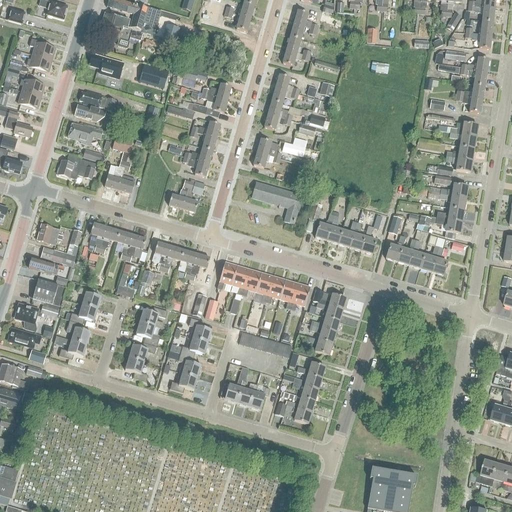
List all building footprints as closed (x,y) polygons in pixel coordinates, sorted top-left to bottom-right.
[(109,0),(107,8),(134,16),(130,29),(154,36),(160,16),(176,20),(177,18),(137,6),(136,7),(113,0),(109,0)] [(411,0),(414,0),(413,8),(414,8),(419,9),(420,1),(419,0),(411,0)] [(419,0),(420,1),(419,9),(424,9),(425,9),(426,1),(433,2),(433,0),(419,0)] [(433,0),(433,2),(441,3),(440,11),(441,11),(446,11),(446,0),(433,0)] [(446,0),(446,11),(451,11),(453,4),(460,4),(460,0),(446,0)] [(475,3),(475,8),(483,9),(494,10),(494,0),(483,0),(483,3),(475,2),(475,3)] [(46,16),(63,21),(66,8),(40,1),(38,7),(48,10),(46,16)] [(324,3),(322,13),(331,16),(334,5),(324,3)] [(243,4),(239,17),(250,20),(254,7),(243,4)] [(202,7),(199,17),(216,22),(219,11),(202,7)] [(474,13),(474,14),(482,15),(481,23),(492,24),(494,10),(483,9),(475,8),(474,13)] [(8,21),(22,24),(24,14),(11,10),(8,21)] [(297,12),(293,26),(304,29),(309,30),(311,25),(311,24),(306,22),(307,16),(308,15),(297,12)] [(99,34),(128,43),(129,39),(139,42),(141,35),(126,30),(129,22),(105,15),(99,34)] [(322,24),(342,30),(345,23),(324,16),(322,24)] [(454,16),(445,29),(451,33),(460,19),(454,16)] [(239,17),(235,30),(246,33),(250,20),(239,17)] [(481,23),(480,36),(491,37),(492,24),(481,23)] [(168,26),(162,43),(174,47),(179,29),(168,26)] [(293,26),(289,39),(300,42),(304,29),(293,26)] [(367,30),(366,44),(374,45),(375,31),(367,30)] [(471,40),(471,41),(479,42),(478,50),(489,51),(491,37),(480,36),(472,35),(471,40)] [(289,39),(286,52),(296,55),(300,42),(289,39)] [(34,49),(32,56),(51,62),(55,50),(36,45),(37,42),(31,40),(29,47),(34,49)] [(414,41),(413,48),(427,50),(428,43),(414,41)] [(314,58),(324,61),(327,49),(317,46),(314,58)] [(286,52),(282,65),(292,68),(295,61),(300,62),(301,61),(302,56),(296,55),(286,52)] [(464,63),(465,55),(445,52),(444,60),(464,63)] [(51,62),(32,56),(28,68),(48,74),(51,62)] [(99,75),(118,81),(123,65),(92,56),(89,67),(100,70),(99,75)] [(468,67),(467,72),(475,73),(486,75),(488,61),(477,59),(476,67),(468,66),(468,67)] [(7,69),(21,73),(24,64),(10,60),(7,69)] [(313,66),(336,73),(338,68),(314,61),(313,66)] [(390,74),(392,65),(374,62),(373,72),(390,74)] [(137,64),(135,77),(159,82),(162,68),(137,64)] [(175,77),(195,82),(197,72),(177,67),(175,77)] [(438,67),(437,72),(458,76),(459,71),(438,67)] [(466,77),(474,78),(473,86),(484,88),(486,75),(475,73),(467,72),(466,77)] [(279,76),(275,90),(291,94),(293,89),(293,90),(293,89),(287,87),(289,79),(279,76)] [(432,81),(425,80),(423,91),(430,92),(432,81)] [(24,81),(21,93),(40,99),(44,87),(24,81)] [(210,92),(208,96),(216,99),(227,102),(231,88),(220,85),(218,91),(210,89),(209,91),(210,92)] [(322,91),(320,96),(330,99),(332,93),(333,87),(324,85),(322,91)] [(463,93),(463,98),(481,101),(484,88),(473,86),(472,94),(463,92),(463,93)] [(308,96),(315,98),(318,89),(310,88),(308,96)] [(275,90),(271,103),(282,106),(284,99),(289,101),(290,99),(291,94),(275,90)] [(79,102),(82,103),(82,105),(97,109),(98,108),(104,110),(104,111),(112,113),(115,102),(107,99),(107,100),(101,98),(101,97),(86,92),(85,94),(81,93),(79,102)] [(40,99),(21,93),(17,105),(37,111),(40,99)] [(0,96),(0,106),(7,108),(10,98),(0,95),(0,96)] [(207,101),(205,108),(207,109),(206,110),(212,112),(219,114),(223,115),(227,102),(216,99),(208,96),(207,101)] [(462,103),(462,104),(470,106),(468,113),(479,115),(481,101),(463,98),(462,103)] [(429,110),(443,112),(444,103),(430,101),(429,110)] [(271,103),(267,116),(278,119),(284,120),(285,116),(287,116),(288,112),(280,110),(282,106),(271,103)] [(314,108),(313,113),(325,117),(328,108),(322,106),(320,105),(319,110),(314,108)] [(90,109),(89,110),(77,107),(74,117),(95,124),(103,120),(105,113),(90,109)] [(145,121),(155,123),(158,110),(149,107),(145,121)] [(168,107),(166,113),(180,117),(182,112),(168,107)] [(301,112),(300,116),(310,119),(308,127),(326,132),(329,119),(301,111),(301,112)] [(9,112),(4,129),(14,132),(13,135),(28,140),(29,138),(30,138),(31,133),(30,133),(31,129),(15,124),(18,115),(9,112)] [(267,116),(264,129),(274,132),(276,125),(282,126),(282,125),(284,120),(278,119),(267,116)] [(426,118),(425,120),(427,120),(430,120),(452,124),(454,124),(454,120),(452,120),(431,116),(429,116),(428,118),(426,118)] [(199,130),(198,135),(216,140),(220,127),(209,123),(207,131),(199,129),(199,130)] [(457,131),(457,136),(461,136),(475,139),(477,127),(463,124),(462,130),(458,130),(457,130),(457,131)] [(68,139),(78,142),(77,143),(87,146),(89,137),(99,140),(101,135),(103,136),(104,133),(82,127),(82,128),(72,125),(68,139)] [(300,127),(298,134),(313,139),(314,136),(317,137),(323,138),(324,133),(315,131),(300,127)] [(196,139),(196,140),(204,143),(201,150),(212,153),(216,140),(198,135),(196,139)] [(457,136),(456,140),(460,141),(459,148),(473,151),(475,139),(461,136),(457,136)] [(111,150),(128,155),(132,142),(115,137),(111,150)] [(3,138),(0,146),(0,147),(13,152),(16,142),(3,138)] [(260,141),(256,154),(267,157),(273,159),(274,154),(276,154),(278,147),(271,144),(260,141)] [(170,153),(182,156),(184,150),(172,146),(170,153)] [(289,154),(289,155),(302,158),(304,150),(291,146),(291,147),(289,154)] [(453,155),(453,159),(457,160),(471,162),(473,151),(459,148),(458,154),(453,153),(453,155)] [(0,168),(2,169),(2,170),(5,171),(4,173),(8,174),(9,172),(18,175),(21,164),(5,160),(7,152),(0,149),(0,168)] [(191,156),(190,161),(198,163),(208,166),(212,153),(201,150),(200,157),(192,154),(191,156)] [(84,153),(82,159),(98,164),(100,158),(84,153)] [(256,154),(253,167),(263,170),(267,157),(256,154)] [(452,164),(452,165),(456,166),(455,172),(470,174),(471,162),(457,160),(453,159),(452,164)] [(95,165),(79,160),(77,167),(61,162),(57,176),(75,182),(77,177),(91,181),(94,171),(93,171),(95,165)] [(188,166),(188,167),(196,169),(194,176),(205,179),(208,166),(198,163),(190,161),(189,166),(188,166)] [(104,188),(118,192),(121,182),(122,177),(124,172),(126,165),(120,163),(118,170),(115,169),(112,179),(107,178),(104,188)] [(437,168),(436,174),(451,177),(452,170),(437,167),(437,168)] [(409,172),(402,171),(399,186),(405,188),(407,181),(408,181),(409,172)] [(433,184),(450,187),(451,179),(434,176),(433,184)] [(118,192),(130,196),(133,185),(134,181),(122,177),(121,182),(118,192)] [(298,212),(302,198),(256,184),(251,199),(288,209),(284,223),(293,225),(297,212),(298,212)] [(447,192),(446,197),(451,198),(465,200),(467,188),(453,186),(452,192),(447,191),(447,192)] [(169,203),(168,207),(181,211),(184,200),(187,190),(182,188),(181,191),(180,191),(178,198),(171,196),(169,203)] [(184,200),(181,211),(194,215),(197,204),(190,202),(192,194),(191,194),(192,191),(187,190),(184,200)] [(446,201),(445,203),(450,204),(449,209),(463,212),(465,200),(451,198),(446,197),(446,201)] [(309,221),(305,232),(311,233),(314,223),(316,216),(318,217),(320,210),(313,208),(309,221)] [(437,214),(436,219),(443,220),(447,221),(461,223),(463,212),(449,209),(448,215),(443,214),(443,215),(437,214)] [(388,234),(396,237),(401,220),(393,217),(388,234)] [(417,225),(415,230),(426,233),(427,228),(428,229),(429,224),(430,220),(421,217),(418,226),(417,225)] [(430,220),(429,224),(446,227),(445,233),(455,235),(459,235),(461,223),(447,221),(443,220),(436,219),(430,218),(430,220)] [(319,225),(314,239),(326,243),(330,228),(331,224),(327,223),(326,223),(325,227),(319,225)] [(330,228),(326,243),(337,246),(342,232),(336,230),(337,226),(336,226),(331,224),(330,228)] [(93,225),(90,236),(97,238),(95,246),(96,246),(101,247),(106,229),(93,225)] [(54,247),(56,240),(61,241),(62,237),(57,236),(58,231),(41,226),(36,242),(54,247)] [(106,229),(101,247),(106,249),(105,249),(106,249),(109,242),(116,244),(119,233),(106,229)] [(342,232),(337,246),(349,249),(353,235),(354,231),(350,230),(349,234),(342,232)] [(75,257),(78,248),(77,248),(81,233),(73,231),(69,246),(74,247),(71,256),(75,257)] [(353,235),(349,249),(360,253),(364,239),(357,237),(359,233),(354,231),(353,235)] [(119,233),(116,244),(117,244),(123,246),(121,254),(122,254),(127,255),(132,237),(119,233)] [(364,239),(360,253),(372,256),(376,242),(369,240),(370,236),(366,235),(364,239)] [(132,237),(127,255),(132,257),(131,257),(133,257),(140,259),(142,251),(142,252),(145,241),(132,237)] [(465,253),(467,247),(455,243),(453,249),(465,253)] [(154,255),(151,263),(159,265),(160,265),(165,266),(170,248),(157,244),(154,255)] [(389,246),(385,260),(397,264),(401,250),(402,246),(398,244),(396,244),(395,248),(389,246)] [(170,248),(165,266),(170,268),(169,268),(170,268),(172,260),(180,263),(183,252),(170,248)] [(401,250),(397,264),(408,267),(412,253),(413,249),(409,248),(408,252),(401,250)] [(53,251),(53,252),(43,249),(40,259),(71,267),(72,268),(75,257),(71,256),(53,251)] [(511,251),(505,251),(503,263),(511,264),(511,251)] [(180,263),(177,272),(185,274),(186,272),(191,274),(196,256),(183,252),(180,263)] [(412,253),(408,267),(419,271),(424,256),(412,253)] [(424,256),(419,271),(431,274),(435,260),(436,256),(432,255),(430,254),(429,258),(424,256)] [(196,256),(191,274),(196,275),(195,276),(197,276),(199,268),(206,270),(209,260),(196,256)] [(435,260),(431,274),(442,278),(447,263),(441,262),(442,258),(441,257),(436,256),(435,260)] [(29,268),(32,269),(31,270),(50,276),(50,275),(55,276),(58,267),(32,259),(29,268)] [(218,284),(216,291),(221,292),(223,285),(231,287),(236,267),(224,264),(218,284)] [(236,267),(231,287),(238,290),(236,297),(241,298),(249,271),(236,267)] [(249,271),(241,298),(245,299),(247,292),(255,294),(261,274),(249,271)] [(140,284),(149,287),(153,275),(144,272),(140,284)] [(94,284),(101,287),(104,276),(97,274),(94,284)] [(261,274),(255,294),(263,297),(261,304),(265,305),(273,278),(261,274)] [(273,278),(265,305),(269,306),(271,299),(279,301),(285,281),(273,278)] [(55,285),(65,288),(67,282),(57,279),(55,285)] [(504,279),(501,288),(508,290),(511,280),(504,279)] [(285,281),(279,301),(287,304),(285,310),(289,312),(297,285),(285,281)] [(38,282),(32,300),(43,304),(42,306),(42,308),(40,312),(42,312),(56,317),(59,308),(60,308),(65,290),(38,282)] [(297,285),(289,312),(294,313),(296,306),(304,308),(309,288),(297,285)] [(118,286),(115,294),(131,299),(134,291),(118,286)] [(79,289),(77,294),(85,296),(81,306),(97,311),(100,299),(85,294),(86,292),(79,289)] [(316,291),(312,302),(320,305),(324,306),(342,312),(346,300),(331,296),(329,303),(326,302),(321,300),(323,294),(323,293),(316,291)] [(233,299),(229,314),(234,316),(239,300),(233,299)] [(212,321),(217,303),(209,301),(204,319),(212,321)] [(170,303),(169,309),(178,311),(180,305),(170,303)] [(71,315),(69,322),(82,326),(84,321),(93,323),(97,311),(81,306),(78,317),(71,315)] [(322,310),(321,312),(326,313),(324,319),(339,323),(342,312),(324,306),(322,311),(322,310)] [(16,314),(15,318),(16,320),(24,323),(24,325),(24,328),(25,330),(24,330),(35,333),(35,331),(34,326),(34,325),(36,317),(40,319),(40,318),(42,312),(40,312),(25,308),(25,310),(20,308),(18,312),(16,314)] [(142,312),(139,324),(154,329),(161,331),(163,326),(155,324),(156,323),(157,318),(164,320),(167,313),(153,309),(152,314),(142,312)] [(318,325),(317,329),(321,330),(335,334),(339,323),(324,319),(323,324),(318,323),(317,324),(318,325)] [(190,339),(207,344),(211,332),(202,329),(203,324),(190,320),(188,327),(193,329),(190,339)] [(67,329),(66,332),(73,335),(71,342),(86,347),(89,334),(81,332),(82,326),(69,322),(67,329)] [(139,324),(135,336),(144,339),(143,344),(156,348),(157,345),(161,346),(162,342),(158,341),(159,338),(152,335),(154,329),(139,324)] [(276,325),(273,335),(278,336),(281,327),(276,325)] [(47,327),(46,335),(55,336),(55,328),(47,327)] [(317,329),(316,333),(320,334),(317,341),(332,346),(335,334),(321,330),(317,329)] [(12,330),(8,343),(23,347),(23,346),(32,348),(33,345),(39,347),(41,339),(12,330)] [(241,334),(238,345),(244,347),(247,336),(241,334)] [(247,336),(244,347),(249,349),(253,337),(247,336)] [(55,337),(53,345),(61,347),(62,344),(69,347),(68,352),(60,350),(58,357),(71,361),(73,356),(82,359),(82,358),(86,347),(71,342),(55,337)] [(253,337),(249,349),(255,350),(258,339),(255,338),(253,337)] [(182,348),(180,355),(193,359),(194,354),(204,356),(207,344),(190,339),(187,350),(182,348)] [(258,339),(255,350),(260,352),(264,340),(258,339)] [(264,340),(260,352),(266,353),(269,342),(264,340)] [(313,340),(312,345),(316,346),(314,353),(328,357),(332,346),(317,341),(313,340)] [(269,342),(266,353),(271,355),(275,344),(269,342)] [(132,347),(128,359),(143,364),(146,354),(154,356),(156,348),(143,344),(141,350),(132,347)] [(275,344),(271,355),(277,357),(280,345),(279,345),(275,344)] [(280,345),(277,357),(282,358),(286,347),(280,345)] [(286,347),(282,358),(288,360),(290,353),(291,348),(286,347)] [(29,360),(43,364),(45,355),(31,351),(29,360)] [(183,364),(180,375),(197,380),(201,367),(191,365),(193,359),(180,355),(178,363),(183,364)] [(290,365),(296,366),(299,357),(293,355),(290,365)] [(501,357),(496,375),(505,378),(511,380),(511,355),(510,355),(509,360),(501,357)] [(124,371),(124,372),(133,374),(132,380),(145,384),(147,377),(140,374),(143,364),(128,359),(125,371),(124,371)] [(304,371),(303,375),(307,376),(321,380),(325,369),(310,365),(308,372),(304,371)] [(0,371),(0,383),(12,387),(12,389),(26,393),(28,385),(15,381),(18,371),(2,366),(0,371)] [(28,375),(45,380),(47,375),(30,369),(28,375)] [(197,380),(180,375),(177,385),(171,384),(169,391),(183,395),(184,389),(193,392),(197,380)] [(301,382),(299,386),(318,392),(321,380),(307,376),(305,383),(301,382)] [(228,386),(224,401),(236,405),(240,390),(243,391),(246,383),(244,383),(241,382),(238,381),(236,388),(228,386)] [(240,390),(236,405),(248,408),(252,393),(255,394),(257,387),(253,386),(250,385),(248,392),(243,391),(240,390)] [(299,386),(298,391),(302,392),(300,399),(314,403),(318,392),(299,386)] [(252,393),(248,408),(259,412),(260,412),(264,397),(267,398),(269,390),(265,389),(263,396),(255,394),(252,393)] [(0,406),(15,411),(19,396),(3,392),(3,393),(0,392),(0,406)] [(21,403),(31,406),(35,407),(38,397),(24,393),(21,403)] [(294,405),(293,409),(311,414),(314,403),(300,399),(298,406),(294,405)] [(490,422),(503,426),(508,410),(510,411),(511,405),(511,404),(504,402),(502,409),(495,407),(490,422)] [(278,404),(274,416),(282,418),(285,411),(286,407),(278,404)] [(293,409),(291,413),(295,415),(293,422),(307,426),(311,414),(293,409)] [(503,426),(504,426),(511,428),(511,411),(510,411),(508,410),(503,426)] [(1,419),(0,423),(0,426),(13,431),(16,423),(1,419)] [(477,476),(475,483),(487,487),(489,480),(492,480),(497,465),(485,462),(484,462),(480,477),(477,476)] [(489,480),(487,487),(491,488),(493,481),(501,483),(504,484),(509,469),(497,465),(492,480),(489,480)] [(0,496),(10,499),(18,472),(4,468),(0,481),(0,480),(0,496)] [(501,483),(499,490),(503,492),(505,484),(511,486),(511,469),(509,469),(504,484),(501,483)] [(407,511),(411,488),(414,489),(416,478),(370,470),(368,481),(371,481),(366,511),(367,511),(366,511),(407,511)]
